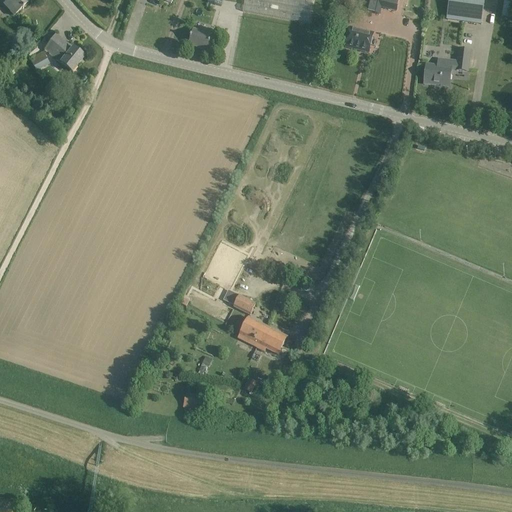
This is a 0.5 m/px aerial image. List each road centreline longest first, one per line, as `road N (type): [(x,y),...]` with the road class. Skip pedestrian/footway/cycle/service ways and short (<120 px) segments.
road 1 (tertiary): [(113,44),(511,142)]
road 2 (track): [(0,278),(113,44)]
road 3 (unknown): [(296,346),(402,115)]
